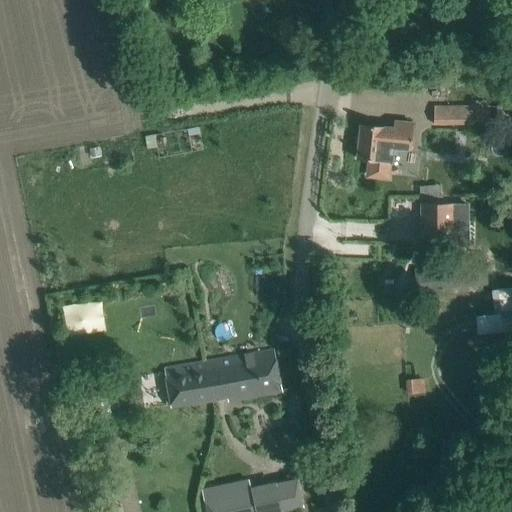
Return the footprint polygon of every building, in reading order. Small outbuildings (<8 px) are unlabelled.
[(379,26),(387,0),(372,0),(366,21),(379,26)] [(488,106),(434,107),(434,123),(488,123),(488,106)] [(394,128),(361,124),(357,158),(369,159),(367,173),(371,177),(385,179),(389,175),(390,162),(392,162),(393,148),(410,150),(413,123),(395,121),(394,128)] [(421,203),(421,245),(454,245),(454,220),(469,220),(469,204),(421,203)] [(486,263),(417,269),(418,290),(488,284),(486,263)] [(511,287),(492,289),(495,331),(511,329),(511,287)] [(80,330),(76,310),(68,311),(71,332),(80,330)] [(273,350),(166,368),(172,406),(228,396),(229,400),(282,391),(273,350)] [(407,392),(426,393),(426,378),(407,378),(407,392)] [(91,427),(76,430),(79,447),(94,444),(91,427)] [(297,480),(277,484),(278,486),(283,510),(300,506),(303,505),(298,482),(297,480)] [(251,489),(206,499),(207,503),(208,511),(256,511),(252,492),(251,489)]
